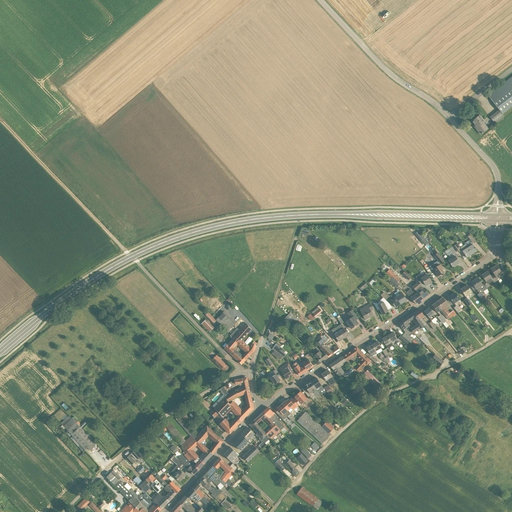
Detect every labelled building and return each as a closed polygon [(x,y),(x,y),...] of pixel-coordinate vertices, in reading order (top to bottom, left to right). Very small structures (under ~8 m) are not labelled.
[(511,77),(488,96),(503,114),(511,107),(511,77)] [(481,134),(488,129),(483,123),(484,122),(480,116),(472,121),(477,127),(476,128),(481,134)] [(467,246),(472,254),(477,251),(473,245),(476,242),(470,235),(468,237),(472,242),(467,246)] [(452,248),(456,252),(458,251),(459,253),(462,251),(467,258),(472,254),(467,246),(466,244),(460,248),(459,246),(457,244),(452,248)] [(456,252),(452,248),(451,247),(448,249),(452,253),(449,255),(451,259),(448,261),(453,267),(459,263),(455,256),(453,255),(456,253),(456,252)] [(441,264),(445,261),(437,253),(434,256),(441,264)] [(442,275),(444,274),(441,268),(440,265),(438,262),(435,264),(437,267),(433,269),(437,275),(437,276),(438,277),(440,275),(441,274),(442,275)] [(493,276),(497,281),(507,274),(504,269),(500,271),(497,265),(491,269),(495,276),(494,276),(493,275),(493,276)] [(386,273),(392,278),(396,283),(400,280),(390,269),(386,273)] [(497,281),(493,276),(491,277),(487,272),(485,273),(484,273),(482,274),(482,275),(485,281),(483,282),(484,284),(487,287),(489,286),(488,284),(493,281),(494,282),(497,281)] [(432,282),(427,275),(426,273),(421,276),(420,274),(416,277),(421,284),(424,282),(426,286),(432,282)] [(396,283),(392,278),(391,279),(389,281),(399,291),(402,288),(399,285),(398,286),(396,283)] [(487,287),(484,284),(482,285),(478,278),(477,279),(477,278),(474,280),(472,282),(478,292),(479,293),(477,295),(481,300),(485,298),(482,294),(483,292),(488,289),(487,287)] [(420,292),(422,294),(423,293),(426,297),(429,294),(424,290),(417,283),(413,287),(415,291),(418,289),(420,292)] [(466,297),(466,296),(472,292),(467,285),(461,289),(466,297)] [(423,299),(418,293),(416,295),(413,291),(412,291),(411,289),(406,293),(411,298),(414,302),(415,304),(423,299)] [(397,297),(402,304),(407,301),(401,292),(398,293),(399,295),(397,297)] [(458,305),(461,302),(455,293),(449,297),(454,303),(456,306),(454,308),(458,313),(461,310),(458,307),(459,306),(458,305)] [(395,308),(402,304),(397,297),(393,299),(392,297),(390,299),(395,308)] [(390,304),(386,300),(384,298),(379,302),(380,304),(375,306),(377,310),(379,309),(382,315),(386,313),(387,312),(387,311),(386,311),(392,308),(390,304)] [(438,301),(450,318),(455,314),(453,311),(449,313),(445,307),(448,305),(443,298),(438,301)] [(469,306),(472,304),(467,298),(464,300),(469,306)] [(448,320),(450,318),(438,301),(432,305),(437,313),(441,310),(448,320)] [(365,320),(372,316),(370,311),(374,309),(371,304),(364,308),(365,311),(362,313),(365,320)] [(312,313),(313,315),(315,318),(322,312),(320,309),(318,307),(312,313)] [(443,323),(438,317),(437,316),(435,317),(434,314),(429,308),(424,312),(432,321),(433,323),(437,320),(440,325),(443,323)] [(424,326),(426,329),(425,327),(427,325),(422,318),(424,317),(420,309),(415,313),(424,326)] [(352,329),(355,326),(358,324),(356,320),(358,319),(352,310),(348,313),(352,318),(346,322),(352,329)] [(213,324),(216,321),(208,312),(205,315),(213,324)] [(228,332),(234,325),(223,313),(216,320),(228,332)] [(413,333),(422,327),(426,333),(429,332),(426,329),(424,326),(415,313),(407,318),(404,320),(413,333)] [(438,317),(443,323),(446,328),(448,327),(445,323),(446,322),(440,315),(438,317)] [(210,331),(215,326),(206,318),(201,324),(210,331)] [(409,335),(413,333),(404,320),(399,324),(405,333),(402,336),(409,342),(411,343),(416,348),(419,350),(422,346),(418,344),(409,335)] [(249,349),(240,341),(251,329),(246,323),(239,331),(237,329),(230,336),(233,339),(232,340),(237,345),(245,352),(250,356),(254,351),(256,346),(254,344),(249,349)] [(343,339),(348,336),(341,324),(339,326),(340,326),(337,328),(336,327),(339,332),(343,339)] [(343,339),(339,332),(336,327),(337,328),(332,331),(338,342),(343,339)] [(387,336),(391,342),(393,345),(394,345),(398,346),(399,342),(400,342),(397,339),(393,332),(387,336)] [(316,343),(328,356),(332,353),(330,351),(325,346),(331,340),(325,334),(316,343)] [(409,342),(402,336),(401,335),(399,338),(407,345),(409,342)] [(391,342),(387,336),(382,339),(386,345),(387,348),(385,349),(388,354),(392,357),(394,356),(392,352),(391,353),(388,348),(393,345),(391,342)] [(241,356),(233,349),(237,345),(232,340),(225,349),(242,365),(250,356),(245,352),(241,356)] [(376,351),(381,348),(378,342),(372,345),(376,351)] [(283,358),(286,354),(275,345),(272,349),(283,358)] [(377,354),(376,351),(372,345),(366,348),(368,352),(365,354),(375,363),(377,361),(373,357),(377,354)] [(316,351),(313,347),(310,350),(314,355),(320,362),(328,357),(324,353),(322,355),(319,351),(317,349),(316,351)] [(352,360),(356,357),(358,356),(362,361),(355,368),(360,373),(367,365),(367,366),(369,363),(367,361),(368,360),(356,347),(344,356),(343,357),(347,361),(351,358),(352,360)] [(392,357),(388,354),(385,349),(382,351),(385,356),(388,355),(392,357)] [(280,360),(283,358),(274,351),(272,354),(280,360)] [(302,363),(307,371),(313,367),(310,362),(313,360),(310,356),(309,354),(303,358),(305,360),(302,362),(302,363)] [(440,367),(444,362),(435,355),(432,360),(440,367)] [(224,372),(228,368),(216,356),(212,360),(222,370),(222,369),(224,372)] [(359,373),(360,373),(355,368),(354,369),(351,366),(347,361),(343,357),(344,356),(343,357),(329,366),(339,377),(342,375),(346,379),(354,372),(357,376),(360,373),(359,373)] [(269,358),(265,360),(269,367),(273,364),(269,358)] [(307,371),(302,363),(302,362),(302,363),(304,366),(300,369),(296,363),(292,365),(300,376),(307,371)] [(290,378),(293,376),(292,374),(295,373),(288,363),(279,369),(286,379),(290,377),(290,378)] [(275,385),(280,381),(278,377),(280,376),(277,372),(276,369),(273,371),(275,374),(270,378),(275,385)] [(332,376),(328,370),(322,374),(326,381),(329,378),(331,377),(333,380),(335,382),(338,380),(334,375),(332,376)] [(375,388),(379,383),(367,371),(363,376),(375,388)] [(236,386),(243,385),(243,387),(236,391),(235,390),(233,391),(233,392),(224,397),(225,398),(228,403),(231,400),(238,396),(250,394),(247,378),(242,379),(234,380),(236,386)] [(315,390),(318,392),(324,388),(322,386),(317,378),(310,382),(315,390)] [(321,394),(318,392),(315,390),(310,382),(301,388),(309,398),(310,397),(313,399),(321,394)] [(329,395),(334,391),(328,385),(324,388),(329,395)] [(293,400),(298,405),(299,406),(307,399),(301,392),(295,397),(296,399),(294,400),(293,400)] [(225,398),(215,409),(223,417),(230,409),(232,407),(229,405),(228,403),(225,398)] [(241,412),(238,416),(242,421),(254,409),(251,399),(245,400),(247,407),(241,412)] [(298,405),(293,400),(291,402),(289,399),(286,401),(282,404),(288,411),(291,407),(293,410),(298,405)] [(228,403),(229,405),(232,407),(232,408),(231,409),(238,416),(241,412),(233,402),(231,400),(228,403)] [(290,414),(288,411),(282,404),(279,407),(278,405),(273,409),(283,420),(290,414)] [(280,430),(282,427),(283,427),(275,418),(276,417),(268,408),(263,412),(278,427),(277,427),(280,430)] [(263,412),(256,419),(254,421),(257,424),(261,420),(262,420),(264,418),(270,425),(264,432),(270,439),(280,430),(277,427),(278,427),(263,412)] [(329,434),(321,427),(305,412),(297,421),(322,444),(330,435),(329,434)] [(97,444),(78,425),(80,423),(78,422),(78,421),(75,418),(74,420),(69,415),(61,423),(69,431),(67,433),(70,436),(72,435),(73,436),(71,438),(80,449),(83,452),(85,451),(87,448),(90,450),(97,444)] [(224,420),(220,415),(216,419),(230,434),(239,424),(234,419),(232,422),(228,418),(226,421),(225,420),(224,420)] [(264,432),(257,424),(254,421),(250,424),(258,433),(256,435),(262,442),(266,445),(264,444),(268,440),(269,441),(271,440),(270,439),(264,432)] [(329,434),(334,428),(327,421),(321,427),(329,434)] [(224,441),(204,425),(202,428),(204,430),(198,437),(195,440),(200,444),(201,443),(202,443),(205,439),(206,439),(208,437),(214,442),(209,451),(213,454),(224,441)] [(241,435),(248,440),(255,434),(248,428),(241,435)] [(209,450),(201,443),(200,444),(195,440),(198,437),(195,434),(191,437),(186,442),(175,429),(171,433),(182,445),(181,447),(184,450),(187,453),(192,459),(194,461),(198,457),(204,464),(213,454),(209,451),(208,450),(209,450)] [(249,441),(248,440),(241,435),(233,444),(241,450),(249,441)] [(261,449),(266,445),(262,442),(258,446),(256,448),(258,450),(260,448),(261,449)] [(232,462),(239,455),(236,452),(231,447),(224,455),(229,460),(232,462)] [(258,450),(256,448),(255,447),(244,458),(248,462),(253,457),(254,458),(260,452),(259,451),(258,450)] [(311,456),(306,450),(303,453),(308,459),(311,456)] [(137,460),(140,457),(134,451),(131,454),(137,460)] [(137,460),(131,454),(129,456),(128,456),(126,459),(132,465),(137,460)] [(308,461),(303,455),(302,454),(297,458),(298,460),(303,465),(308,461)] [(184,465),(178,459),(174,455),(170,459),(178,467),(181,469),(181,468),(184,465)] [(199,469),(195,466),(192,463),(191,464),(182,455),(178,459),(184,465),(194,475),(199,469)] [(193,463),(196,464),(196,465),(195,466),(199,469),(204,464),(198,457),(194,461),(192,459),(191,460),(193,463)] [(229,467),(221,459),(220,458),(214,465),(217,468),(220,465),(225,470),(226,472),(222,477),(222,476),(220,478),(225,482),(234,471),(235,471),(230,466),(229,467)] [(280,469),(283,466),(278,460),(274,464),(280,469)] [(294,476),(298,472),(299,472),(289,460),(285,464),(291,471),(290,472),(294,476)] [(209,479),(217,486),(220,483),(224,486),(226,483),(225,482),(220,478),(222,476),(216,471),(218,469),(217,468),(214,465),(209,470),(203,477),(208,481),(209,479)] [(171,473),(174,476),(180,481),(186,475),(180,470),(181,469),(178,467),(176,469),(175,468),(171,473)] [(111,473),(119,480),(121,478),(113,470),(111,473)] [(171,500),(173,498),(177,494),(168,485),(164,480),(161,477),(155,471),(151,474),(164,488),(164,487),(170,493),(166,498),(169,501),(170,500),(171,500)] [(122,484),(119,480),(111,473),(106,477),(129,500),(133,505),(141,511),(150,511),(139,502),(140,501),(129,491),(122,484)] [(159,493),(164,488),(151,474),(146,480),(152,486),(157,492),(159,493)] [(138,475),(134,479),(139,485),(143,481),(138,475)] [(201,486),(203,485),(207,489),(211,485),(203,477),(197,483),(201,486)] [(173,490),(177,494),(180,490),(172,481),(169,479),(166,482),(168,485),(173,490)] [(152,486),(146,480),(139,486),(140,487),(144,491),(146,493),(152,486)] [(204,489),(201,486),(197,483),(192,488),(195,491),(195,492),(201,498),(204,496),(201,492),(204,489)] [(218,490),(211,485),(207,489),(212,493),(216,497),(215,498),(221,504),(228,497),(219,489),(218,490)] [(317,509),(322,502),(302,487),(296,495),(317,509)] [(201,498),(195,492),(195,491),(192,488),(187,495),(191,498),(197,504),(200,500),(205,505),(208,501),(204,496),(201,498)] [(151,498),(146,493),(145,493),(143,495),(142,494),(139,497),(131,489),(129,491),(140,501),(139,502),(150,511),(158,511),(162,509),(151,498)] [(159,493),(157,492),(151,498),(162,509),(171,500),(170,500),(169,501),(166,498),(164,496),(163,497),(158,493),(159,493)] [(196,510),(187,502),(191,498),(187,495),(179,503),(189,511),(202,511),(204,510),(199,506),(196,510)] [(76,508),(79,511),(90,501),(87,497),(76,508)] [(141,511),(133,505),(129,500),(129,501),(121,511),(141,511)] [(95,511),(101,511),(92,502),(89,505),(93,509),(92,509),(95,511)] [(189,511),(179,503),(172,511),(189,511)]
